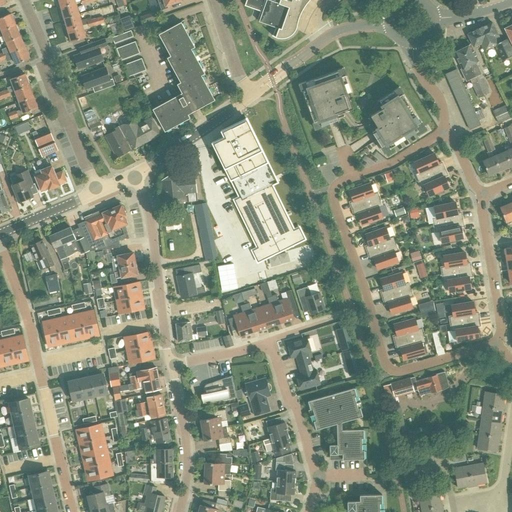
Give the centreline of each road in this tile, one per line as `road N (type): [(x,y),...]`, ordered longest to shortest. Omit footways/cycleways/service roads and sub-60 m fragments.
road 1 (residential): [(445,128),(394,162),(329,187),(389,373),(498,336)]
road 2 (residential): [(70,511),(0,239)]
road 3 (residential): [(96,192),(47,78),(25,0)]
road 4 (residential): [(172,365),(148,211),(133,175)]
road 5 (tertiary): [(248,96),(332,33),(388,24)]
road 6 (residential): [(179,511),(185,447),(172,365)]
road 7 (residential): [(316,477),(269,340)]
road 8 (residential): [(498,336),(477,195)]
road 9 (tertiary): [(133,175),(248,96)]
